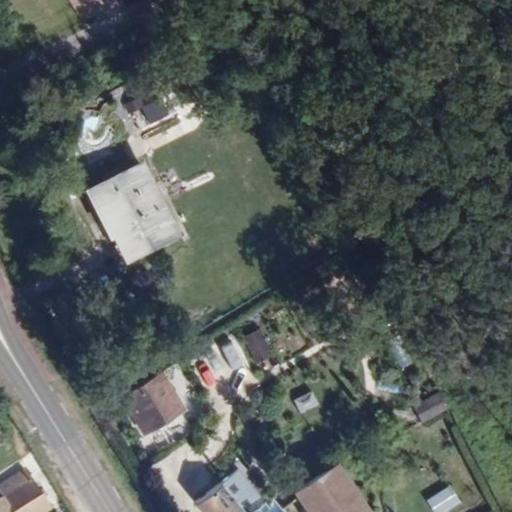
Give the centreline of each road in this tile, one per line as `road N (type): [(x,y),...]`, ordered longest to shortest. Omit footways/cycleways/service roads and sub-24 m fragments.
road 1 (secondary): [(0,338),(109,511)]
road 2 (unclassified): [(0,86),(164,0)]
